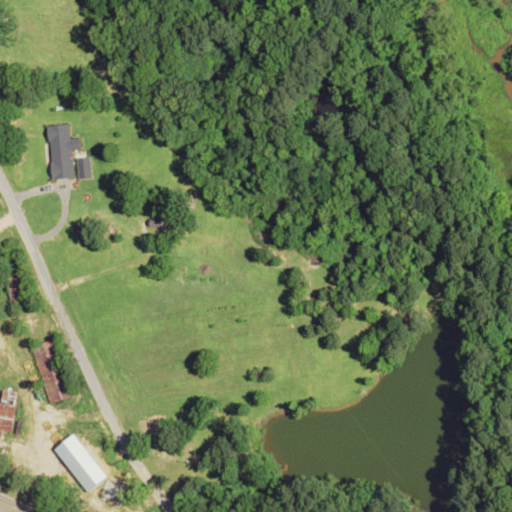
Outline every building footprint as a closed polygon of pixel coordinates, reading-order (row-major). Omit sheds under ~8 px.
[(48,127),(53,181),(75,179),(73,151),(82,150),(81,140),(70,140),(69,125),(48,127)] [(13,311),(32,307),(26,270),(6,273),(13,311)] [(52,404),(71,398),(55,344),(35,350),(52,404)] [(0,403),(0,435),(3,436),(4,434),(15,434),(18,392),(3,392),(3,404),(0,403)] [(122,509),(132,483),(78,464),(69,490),(122,509)]
